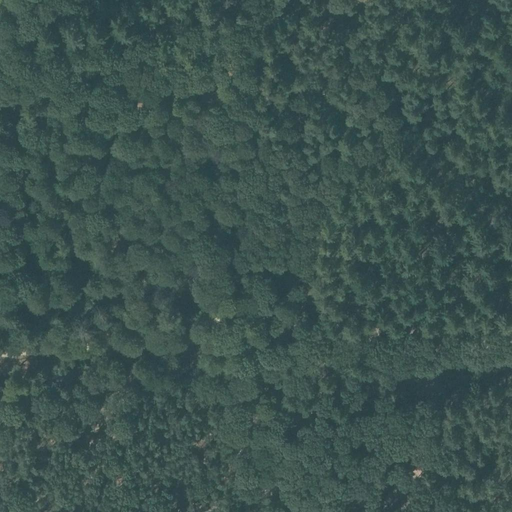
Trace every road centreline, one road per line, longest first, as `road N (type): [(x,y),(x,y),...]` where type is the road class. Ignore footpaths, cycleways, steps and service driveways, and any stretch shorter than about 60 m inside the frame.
road 1 (track): [(276,334),(244,0)]
road 2 (track): [(239,337),(511,319)]
road 3 (track): [(0,351),(239,337)]
road 4 (track): [(239,337),(266,511)]
